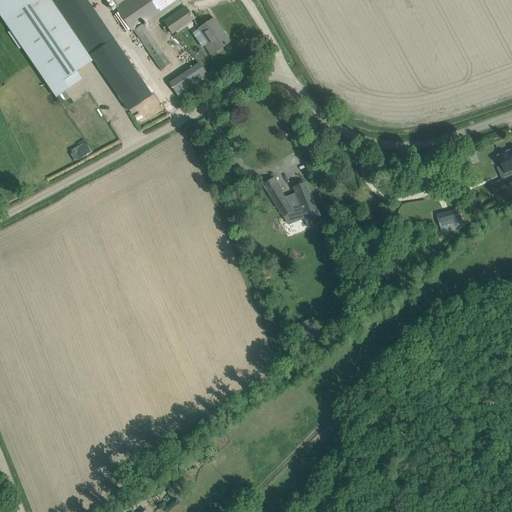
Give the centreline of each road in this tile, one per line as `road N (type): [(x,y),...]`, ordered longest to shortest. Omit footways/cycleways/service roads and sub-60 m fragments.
road 1 (unclassified): [(0,218),(255,80),(291,80)]
road 2 (unclassified): [(291,80),(332,125),(372,143),(444,140),(511,115)]
road 3 (track): [(403,340),(226,511)]
road 4 (track): [(511,280),(453,293),(403,340)]
